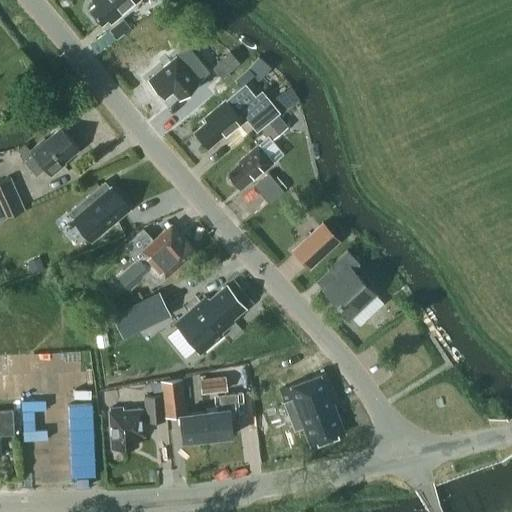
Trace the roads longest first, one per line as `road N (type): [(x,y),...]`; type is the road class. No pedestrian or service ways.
road 1 (tertiary): [(406,458),(356,374),(28,0)]
road 2 (tertiary): [(0,503),(274,486),(406,458)]
